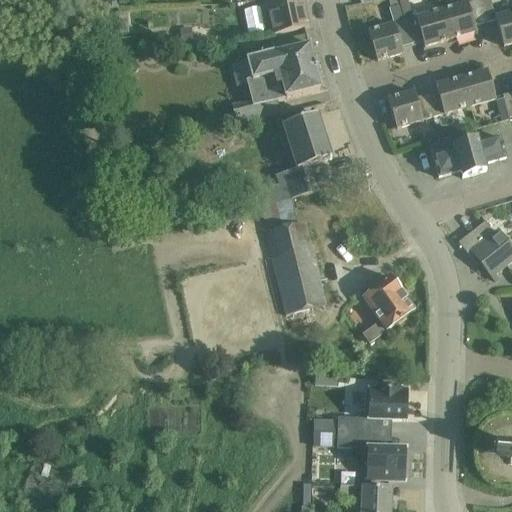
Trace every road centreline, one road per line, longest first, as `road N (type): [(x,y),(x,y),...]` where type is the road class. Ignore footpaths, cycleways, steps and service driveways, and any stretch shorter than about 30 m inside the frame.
road 1 (tertiary): [(448,367),(448,299),(438,263),(381,167),(354,93)]
road 2 (residential): [(354,93),(486,56),(511,66)]
road 3 (tertiary): [(449,511),(448,367)]
